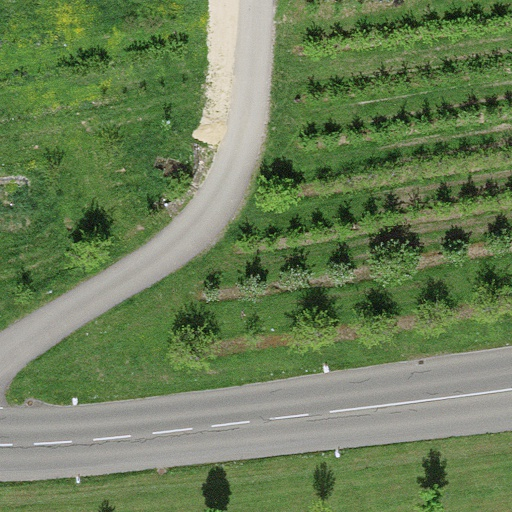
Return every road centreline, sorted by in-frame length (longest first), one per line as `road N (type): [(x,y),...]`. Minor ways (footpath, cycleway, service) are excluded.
road 1 (tertiary): [(0,444),(120,438),(511,389)]
road 2 (track): [(266,0),(254,144),(222,218),(0,360)]
